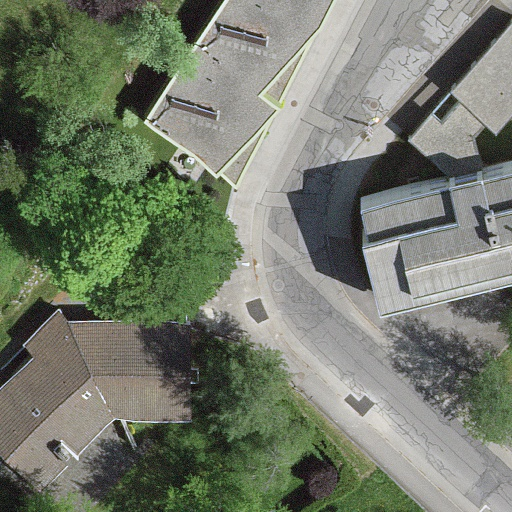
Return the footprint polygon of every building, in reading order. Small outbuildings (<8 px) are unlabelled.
[(299,0),(216,0),(193,35),(277,91),(318,13),(299,0)] [(299,0),(318,13),(324,0),(299,0)] [(490,127),(511,103),(511,21),(449,89),(490,127)] [(193,35),(142,111),(235,173),(277,91),(193,35)] [(511,165),(362,197),(385,303),(511,275),(511,165)] [(131,312),(54,316),(26,338),(39,350),(0,388),(0,440),(47,488),(116,418),(189,415),(184,310),(131,312)]
